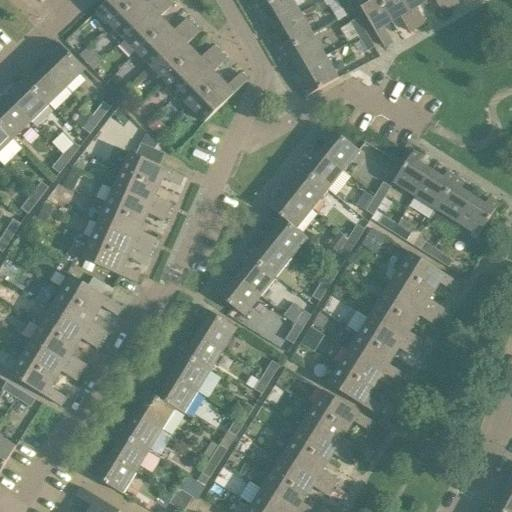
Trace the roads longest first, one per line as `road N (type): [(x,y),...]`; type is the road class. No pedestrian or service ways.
road 1 (residential): [(227,0),(263,71),(173,282),(43,467),(9,506),(0,502)]
road 2 (residential): [(511,398),(496,447),(459,511)]
